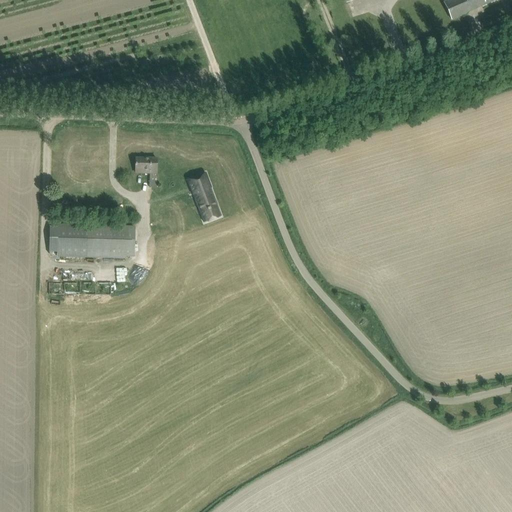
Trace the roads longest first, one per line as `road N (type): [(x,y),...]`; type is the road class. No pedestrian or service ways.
road 1 (unclassified): [(511,389),(431,398),(382,361),(296,258),(240,118)]
road 2 (unclassified): [(240,118),(511,24)]
road 3 (unclassified): [(240,118),(0,108)]
